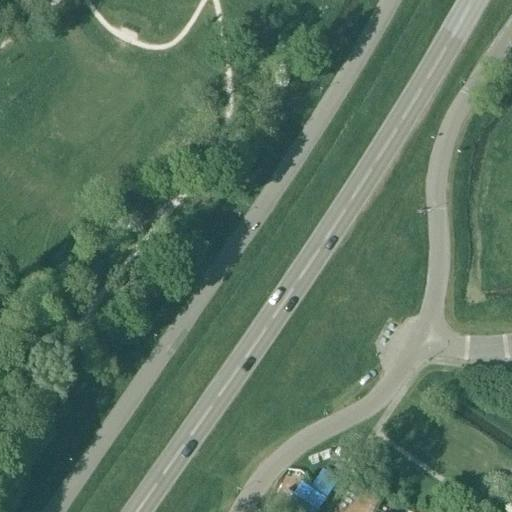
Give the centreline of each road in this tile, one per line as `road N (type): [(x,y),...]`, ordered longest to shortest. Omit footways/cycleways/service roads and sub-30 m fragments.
road 1 (unclassified): [(53,511),(323,111),(387,0)]
road 2 (secondary): [(139,511),(400,122),(471,0)]
road 3 (unclassified): [(427,341),(439,263),(439,146),(511,24)]
road 4 (unclassified): [(238,511),(278,461),(385,394),(427,341)]
